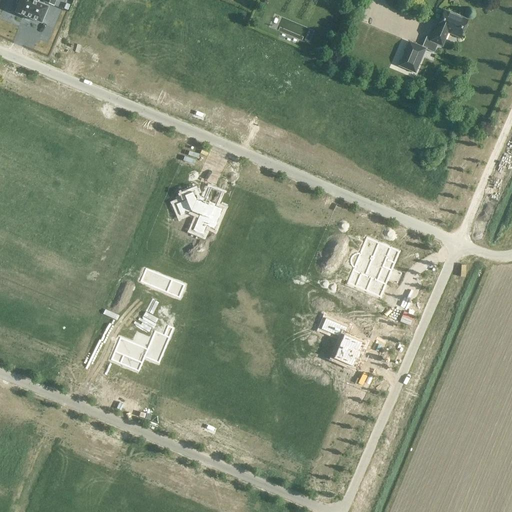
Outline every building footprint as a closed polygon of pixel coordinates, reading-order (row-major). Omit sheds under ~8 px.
[(18,5),(15,12),(40,23),(47,6),(43,5),(44,2),(53,6),(55,0),(38,0),(38,3),(31,0),(17,0),(16,3),(18,5)] [(427,36),(422,47),(409,41),(399,65),(415,72),(425,49),(434,53),(437,44),(442,46),(448,33),(460,38),(467,20),(444,10),(437,27),(436,27),(431,38),(427,36)] [(154,62),(155,61),(166,66),(164,73),(163,73),(163,74),(180,81),(180,80),(183,73),(194,78),(195,79),(201,64),(200,64),(188,59),(189,58),(190,58),(172,50),(172,51),(173,51),(172,53),(160,48),(161,47),(160,47),(154,62)] [(255,94),(249,110),(262,115),(261,115),(263,116),(267,117),(266,117),(268,118),(277,121),(280,112),(286,115),(291,103),(285,101),(287,96),(266,88),(262,97),(255,94)] [(333,92),(316,135),(361,154),(379,111),(366,106),(361,119),(358,118),(353,128),(352,129),(352,130),(340,125),(340,124),(339,124),(340,123),(339,123),(344,112),(341,111),(346,97),(333,92)] [(395,131),(392,138),(397,140),(399,133),(411,138),(408,146),(425,153),(426,152),(436,156),(433,163),(445,168),(443,171),(444,172),(457,141),(444,136),(444,137),(434,133),(434,132),(417,125),(416,126),(402,120),(397,132),(395,131)] [(432,176),(425,194),(433,198),(441,179),(432,176)] [(191,198),(175,204),(180,216),(191,211),(199,215),(192,231),(203,235),(206,226),(214,229),(222,209),(215,206),(216,204),(209,201),(208,205),(191,198)] [(347,283),(347,284),(348,284),(380,297),(380,298),(381,297),(399,252),(400,252),(399,251),(367,238),(366,238),(366,239),(347,283)] [(171,280),(166,293),(179,298),(184,285),(171,280)] [(325,318),(321,329),(342,338),(333,359),(352,367),(355,358),(356,359),(357,359),(357,358),(360,352),(360,351),(359,351),(358,351),(362,343),(344,335),(347,328),(325,318)] [(123,340),(114,362),(126,367),(127,368),(127,367),(129,368),(129,369),(130,369),(141,373),(151,351),(123,340)] [(302,454),(303,454),(310,457),(311,456),(312,457),(313,457),(313,458),(313,459),(319,461),(319,462),(320,462),(320,461),(325,450),(323,449),(325,444),(327,444),(327,445),(327,444),(335,426),(335,425),(332,424),(334,418),(328,415),(330,410),(323,407),(321,412),(315,410),(314,410),(313,410),(304,433),(304,434),(310,436),(310,437),(311,438),(309,443),(308,442),(307,442),(307,443),(306,443),(304,448),(304,449),(304,450),(303,454),(302,454)] [(71,461),(63,480),(84,489),(79,500),(89,505),(102,474),(92,470),(94,466),(83,461),(81,466),(71,461)]
